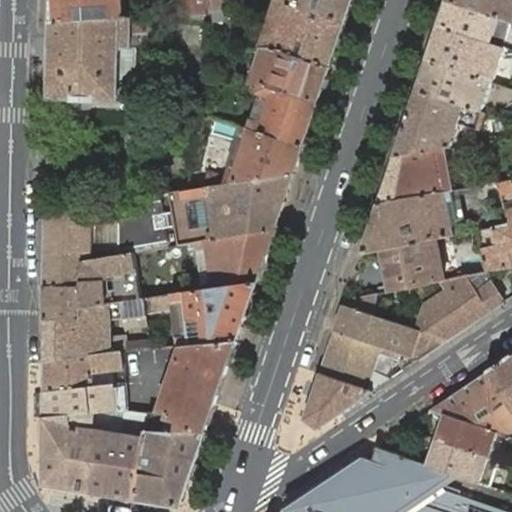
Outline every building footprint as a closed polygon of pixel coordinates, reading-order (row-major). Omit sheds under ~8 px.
[(53,0),(54,22),(127,18),(125,0),(53,0)] [(211,0),(180,0),(181,13),(212,10),(211,0)] [(224,9),(223,0),(211,0),(212,10),(212,11),(224,9)] [(346,23),(354,0),(277,0),(276,3),(286,3),(346,23)] [(511,0),(448,0),(449,1),(500,18),(510,22),(511,22),(511,21),(511,0)] [(449,1),(441,24),(492,41),(502,45),(510,22),(500,18),(449,1)] [(331,68),(346,23),(286,3),(276,3),(275,8),(283,11),(274,39),(265,36),(261,48),(271,48),(331,68)] [(53,57),(52,97),(75,98),(75,99),(96,99),(95,98),(119,99),(120,97),(121,46),(133,46),(133,41),(134,31),(143,31),(148,31),(148,16),(134,17),(127,18),(54,22),(53,57)] [(441,24),(429,60),(494,82),(506,47),(502,45),(492,41),(441,24)] [(121,46),(120,97),(132,97),(136,98),(138,46),(133,46),(121,46)] [(319,103),(331,68),(271,48),(261,48),(260,54),(268,56),(260,79),(252,76),(249,83),(259,83),(319,103)] [(429,60),(419,89),(466,105),(480,109),(484,111),(486,103),(489,96),(494,82),(429,60)] [(304,146),(319,103),(259,83),(255,92),(272,98),(263,123),(251,118),(246,116),(244,121),(249,123),(247,127),(251,129),(304,146)] [(419,89),(396,156),(448,147),(452,147),(458,129),(460,122),(474,127),(480,109),(466,105),(419,89)] [(236,172),(251,129),(247,127),(243,126),(228,169),(236,172)] [(295,173),(304,146),(251,129),(236,172),(228,169),(224,181),(208,174),(203,189),(222,185),(295,173)] [(396,156),(379,204),(447,192),(453,191),(456,190),(453,171),(452,166),(450,155),(489,149),(488,141),(452,147),(448,147),(396,156)] [(181,245),(195,243),(216,239),(276,229),(286,201),(295,173),(222,185),(203,189),(187,192),(171,194),(173,204),(181,245)] [(511,180),(497,183),(500,193),(501,195),(511,193),(511,180)] [(379,204),(362,254),(384,250),(437,240),(457,236),(455,228),(452,217),(457,216),(454,202),(455,202),(463,200),(460,190),(456,190),(453,191),(447,192),(379,204)] [(95,249),(95,259),(103,258),(135,253),(181,245),(173,204),(171,194),(122,202),(122,245),(95,249)] [(452,217),(455,228),(468,225),(463,200),(455,202),(454,202),(457,216),(452,217)] [(49,264),(49,287),(83,286),(84,261),(95,259),(95,249),(96,230),(96,206),(50,214),(50,225),(49,250),(49,264)] [(484,250),(488,273),(501,270),(511,267),(511,209),(506,212),(510,226),(493,229),(498,246),(484,250)] [(202,285),(203,290),(258,283),(267,255),(276,229),(216,239),(195,243),(196,250),(206,249),(212,283),(202,285)] [(481,232),(484,250),(498,246),(493,229),(481,232)] [(384,250),(390,291),(410,287),(414,286),(422,285),(442,281),(444,281),(437,240),(384,250)] [(113,303),(117,302),(142,299),(137,267),(117,271),(118,289),(106,291),(105,273),(103,258),(95,259),(84,261),(83,286),(49,287),(48,301),(48,318),(83,319),(83,308),(107,304),(113,303)] [(493,289),(506,280),(501,270),(488,273),(486,273),(493,289)] [(420,330),(449,339),(511,296),(511,287),(506,280),(493,289),(486,273),(444,281),(442,281),(448,290),(426,305),(418,329),(420,330)] [(178,330),(180,345),(185,344),(238,340),(247,315),(258,283),(203,290),(173,294),(174,303),(188,301),(191,329),(178,330)] [(345,304),(336,331),(383,346),(403,353),(411,356),(420,359),(449,339),(420,330),(418,329),(413,327),(407,326),(373,315),(377,293),(347,299),(345,304)] [(120,325),(151,321),(148,298),(142,299),(117,302),(120,325)] [(125,351),(137,349),(137,339),(129,340),(129,333),(114,335),(113,303),(107,304),(83,308),(83,319),(48,318),(48,340),(48,362),(114,353),(125,351)] [(408,313),(407,326),(413,327),(417,317),(408,313)] [(383,346),(336,331),(306,418),(321,430),(420,359),(411,356),(403,353),(383,346)] [(182,432),(206,434),(215,407),(222,387),(229,366),(238,340),(185,344),(162,413),(170,414),(169,419),(182,424),(182,432)] [(114,353),(48,362),(48,373),(47,392),(97,387),(96,373),(96,365),(126,360),(125,351),(114,353)] [(511,356),(489,372),(511,405),(511,356)] [(511,405),(489,372),(433,410),(447,415),(498,432),(505,435),(511,436),(511,435),(511,405)] [(47,406),(47,418),(74,414),(116,410),(115,385),(97,387),(47,392),(47,406)] [(74,414),(47,418),(46,436),(46,461),(46,484),(136,499),(143,461),(147,438),(148,430),(152,412),(129,409),(116,410),(74,414)] [(447,415),(438,440),(489,457),(497,437),(503,439),(505,435),(498,432),(447,415)] [(136,499),(181,507),(194,470),(206,434),(182,432),(168,432),(148,430),(147,438),(143,461),(136,499)] [(438,440),(429,464),(454,473),(481,482),(489,457),(438,440)] [(511,511),(458,494),(459,489),(440,482),(454,473),(429,464),(378,447),(374,460),(364,457),(364,456),(336,476),(317,488),(286,510),(290,511),(289,511),(511,511)]
